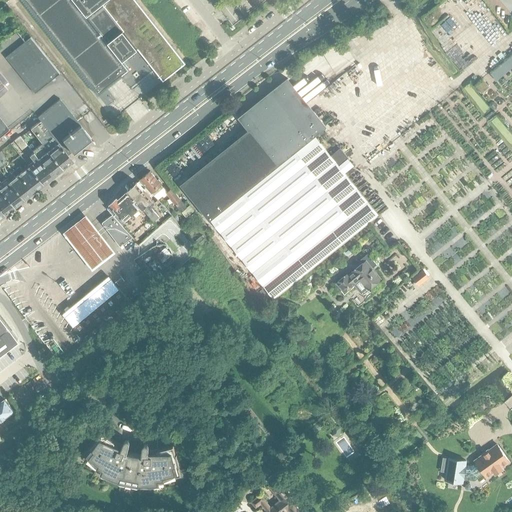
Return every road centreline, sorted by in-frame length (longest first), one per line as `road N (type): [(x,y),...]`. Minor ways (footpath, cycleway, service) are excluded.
road 1 (primary): [(0,268),(350,0)]
road 2 (primary): [(324,0),(0,251)]
road 3 (residential): [(302,0),(0,235)]
road 4 (residential): [(161,405),(131,391),(64,396),(0,450)]
